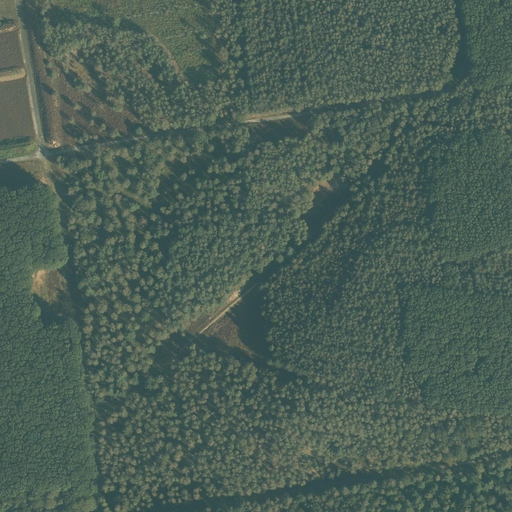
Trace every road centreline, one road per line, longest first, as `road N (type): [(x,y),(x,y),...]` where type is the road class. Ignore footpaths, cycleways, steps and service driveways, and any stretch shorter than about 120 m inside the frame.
road 1 (track): [(97,511),(86,434),(358,192),(385,161),(411,98)]
road 2 (track): [(86,434),(17,0)]
road 3 (track): [(411,98),(0,161)]
road 4 (track): [(511,456),(184,511)]
road 5 (track): [(457,0),(464,70),(447,89),(411,98)]
road 6 (track): [(209,0),(228,125)]
